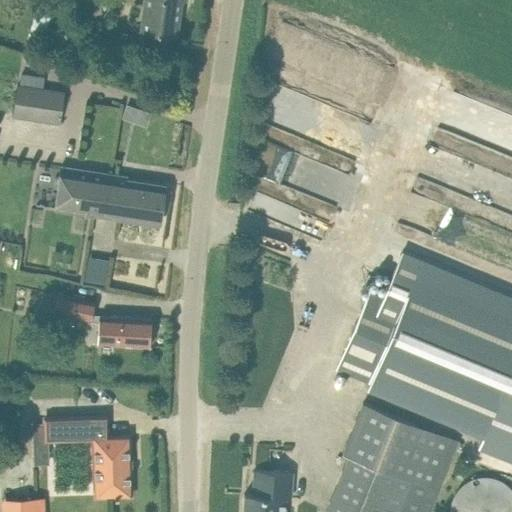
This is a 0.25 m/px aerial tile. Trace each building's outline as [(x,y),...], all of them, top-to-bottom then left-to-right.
[(144,0),(140,30),(157,32),(176,35),(181,1),(185,1),(184,0),(144,0)] [(60,123),(65,91),(17,84),(12,116),(60,123)] [(126,102),(121,116),(128,119),(133,105),(126,102)] [(103,216),(109,173),(61,166),(54,208),(103,216)] [(127,176),(109,173),(103,216),(158,224),(165,185),(127,179),(127,176)] [(372,288),(339,369),(487,431),(479,451),(511,464),(511,299),(403,255),(386,294),(372,288)] [(54,314),(91,321),(94,303),(58,296),(54,314)] [(152,318),(132,316),(100,314),(98,342),(150,346),(152,318)] [(363,402),(350,435),(342,453),(348,455),(326,511),(329,511),(428,511),(458,440),(363,402)] [(93,438),(95,496),(115,495),(115,497),(118,497),(118,495),(131,495),(129,435),(107,436),(106,416),(44,418),(45,439),(93,438)] [(284,511),(286,498),(290,498),(292,472),(254,469),(252,494),(244,493),(244,497),(243,511),(284,511)] [(452,505),(451,510),(451,511),(511,511),(511,491),(508,487),(506,484),(499,480),(494,478),(489,476),(483,476),(480,476),(476,477),(472,479),(466,482),(463,485),(460,488),(457,491),(454,498),(453,501),(452,505)] [(43,511),(43,497),(16,498),(16,511),(43,511)]
